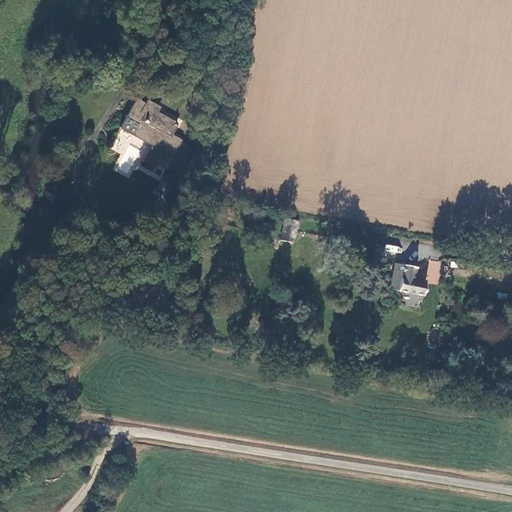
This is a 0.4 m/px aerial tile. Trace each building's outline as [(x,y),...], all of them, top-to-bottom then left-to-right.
[(167,169),(178,175),(191,150),(181,144),(181,143),(171,138),(177,126),(156,115),(159,110),(146,103),(144,107),(134,101),(119,130),(146,144),(148,140),(155,144),(144,164),(154,170),(157,165),(166,171),(167,169)] [(293,254),(297,233),(284,231),(280,251),(293,254)] [(386,244),(385,250),(399,253),(400,247),(386,244)] [(438,285),(440,261),(428,260),(426,283),(438,285)] [(397,293),(421,298),(424,283),(414,281),(416,271),(402,268),(397,293)]
